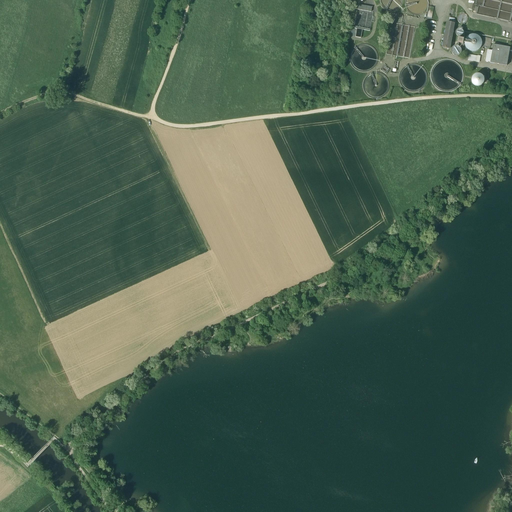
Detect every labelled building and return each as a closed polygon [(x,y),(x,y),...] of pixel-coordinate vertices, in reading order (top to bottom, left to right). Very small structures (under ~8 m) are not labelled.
[(454,24),(447,22),(442,48),(449,49),(454,24)] [(473,35),(472,35),(469,36),(466,38),(465,41),(465,45),(466,47),(467,49),(470,51),(473,52),(477,51),(480,49),(482,46),(482,43),(481,39),(479,37),(476,35),(473,35)] [(510,48),(493,45),(490,63),(507,66),(510,48)] [(390,70),(383,66),(380,70),(386,75),(390,70)] [(481,75),(479,75),(476,75),(474,76),(472,79),(472,82),(472,84),(474,86),(477,87),(479,88),(482,86),(484,84),(485,81),(484,78),(483,76),(481,75)]
